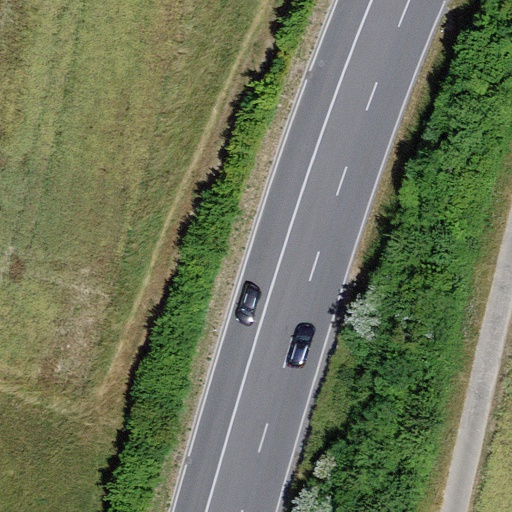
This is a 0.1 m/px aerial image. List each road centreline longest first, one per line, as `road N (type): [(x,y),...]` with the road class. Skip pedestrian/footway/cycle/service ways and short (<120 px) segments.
road 1 (primary): [(225,511),(339,138),(392,0)]
road 2 (track): [(511,259),(453,511)]
